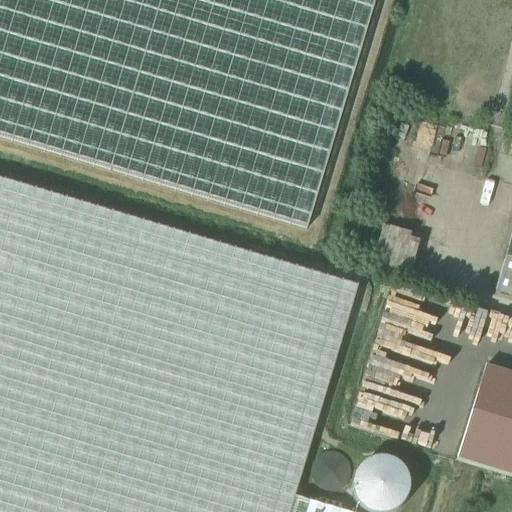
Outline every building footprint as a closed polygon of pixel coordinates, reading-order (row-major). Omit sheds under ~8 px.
[(0,0),(0,137),(306,229),(374,0),(0,0)] [(0,511),(289,511),(293,499),(311,439),(356,289),(330,281),(0,181),(0,511)] [(511,231),(494,292),(511,296),(511,231)] [(511,374),(485,366),(455,461),(511,478),(511,374)] [(289,511),(336,511),(293,499),(289,511)]
